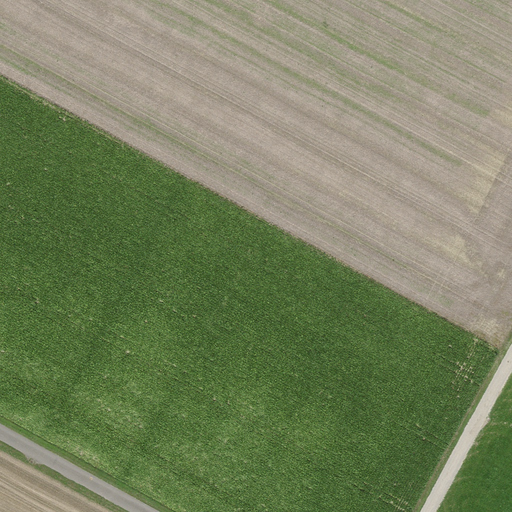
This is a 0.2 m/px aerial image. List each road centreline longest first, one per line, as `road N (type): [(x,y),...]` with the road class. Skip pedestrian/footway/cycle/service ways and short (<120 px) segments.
road 1 (track): [(430,511),(511,364)]
road 2 (residential): [(0,430),(147,511)]
